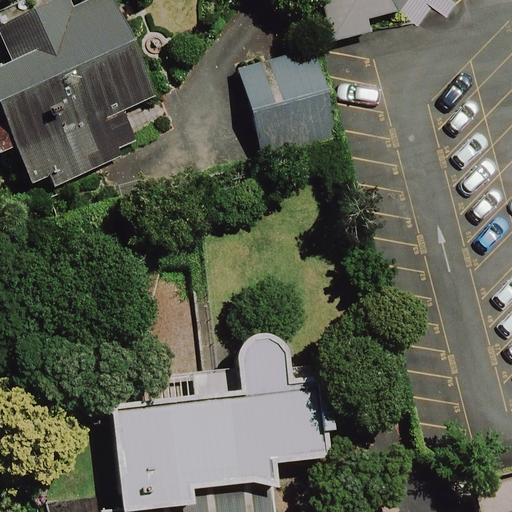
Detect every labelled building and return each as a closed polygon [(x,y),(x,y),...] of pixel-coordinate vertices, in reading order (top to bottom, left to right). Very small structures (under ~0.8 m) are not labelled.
[(147,105),(103,0),(79,0),(0,33),(0,45),(10,70),(0,74),(0,140),(26,203),(133,158),(116,117),(147,105)] [(316,0),(327,49),(376,39),(404,15),(414,0),(316,0)] [(309,49),(229,70),(256,172),(336,151),(309,49)] [(108,413),(119,508),(91,511),(90,511),(268,511),(266,497),(279,495),(277,475),(325,470),(316,369),(289,371),(288,359),(281,349),(271,343),(253,344),(241,352),(235,365),(239,399),(108,413)] [(511,511),(511,503),(483,511),(511,511)]
